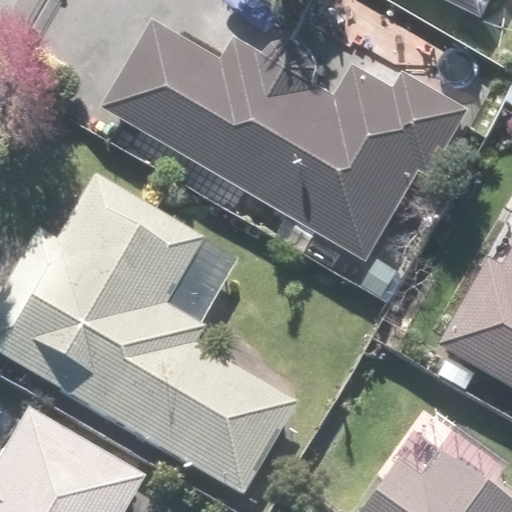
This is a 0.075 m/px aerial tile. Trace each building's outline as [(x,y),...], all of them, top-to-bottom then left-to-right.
[(429,0),(481,25),(493,0),(429,0)] [(154,27),(104,109),(396,287),(490,131),(401,77),(390,94),(280,28),(262,58),(237,43),(222,68),(154,27)] [(30,236),(0,287),(0,365),(235,501),(289,408),(188,350),(198,333),(193,330),(231,265),(86,182),(48,247),(30,236)] [(511,221),(434,353),(511,399),(511,221)] [(0,511),(121,511),(138,483),(21,414),(0,449),(0,511)] [(412,485),(382,465),(351,511),(511,511),(511,502),(434,452),(412,485)]
